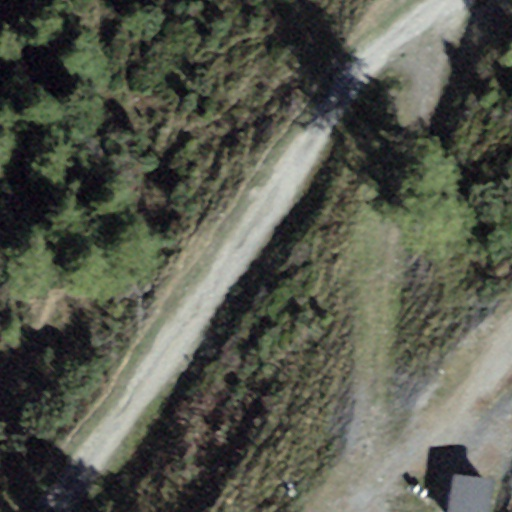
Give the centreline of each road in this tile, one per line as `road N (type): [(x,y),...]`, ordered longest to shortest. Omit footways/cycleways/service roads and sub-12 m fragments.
road 1 (track): [(426,16),(347,81),(281,190),(53,511)]
road 2 (track): [(354,511),(391,267),(442,65),(426,16)]
